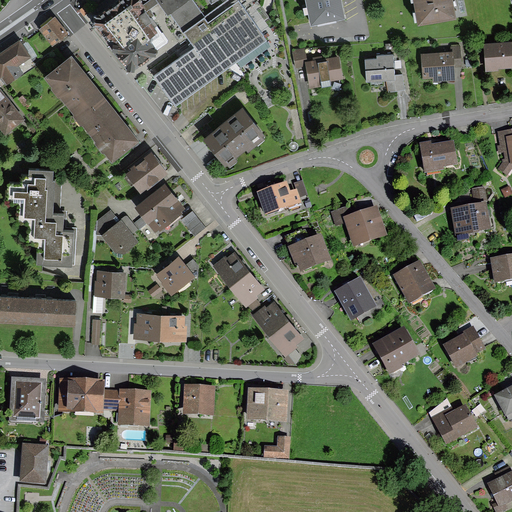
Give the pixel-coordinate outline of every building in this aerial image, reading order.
[(143,6),(138,0),(119,0),(93,19),(95,21),(92,24),(129,75),(157,54),(153,48),(167,38),(147,12),(143,6)] [(150,0),(143,6),(147,12),(160,3),(193,47),(154,76),(175,105),(266,39),(237,0),(223,0),(204,14),(194,0),(150,0)] [(345,18),(341,0),(305,0),(311,25),(345,18)] [(411,0),(416,27),(455,20),(451,0),(411,0)] [(68,36),(54,18),(39,31),(52,48),(68,36)] [(5,85),(7,88),(36,66),(30,58),(35,54),(32,49),(27,53),(19,42),(0,55),(0,85),(1,87),(5,85)] [(511,43),(483,46),(485,74),(511,71),(511,43)] [(450,53),(420,55),(422,81),(432,80),(433,84),(456,82),(454,69),(462,68),(460,46),(449,47),(450,53)] [(308,63),(304,48),(291,51),(295,69),(305,67),(304,64),(308,63)] [(78,120),(105,98),(71,55),(44,77),(78,120)] [(366,85),(387,83),(388,94),(404,92),(402,75),(394,76),(393,56),(376,57),(377,61),(364,62),(366,85)] [(308,63),(304,64),(305,67),(309,90),(321,88),(321,85),(342,81),(339,58),(308,63)] [(0,126),(4,133),(24,117),(1,87),(0,85),(0,126)] [(111,163),(139,141),(105,98),(78,120),(111,163)] [(259,120),(255,115),(253,116),(243,103),(201,137),(227,169),(269,135),(257,121),(259,120)] [(511,131),(497,134),(499,147),(497,148),(499,156),(503,155),(504,161),(502,162),(502,164),(498,171),(507,177),(511,170),(511,131)] [(456,170),(452,145),(431,148),(431,146),(419,148),(424,177),(444,174),(443,172),(456,170)] [(168,176),(151,154),(129,171),(131,173),(125,177),(140,197),(168,176)] [(53,178),(53,169),(28,168),(28,176),(21,176),(20,185),(8,184),(8,202),(18,203),(18,222),(28,222),(28,242),(37,242),(36,264),(75,265),(76,228),(66,228),(67,212),(60,211),(61,178),(53,178)] [(293,185),(296,194),(298,200),(308,196),(303,182),(293,185)] [(161,235),(182,217),(181,215),(184,212),(164,187),(135,211),(140,218),(146,224),(155,236),(159,232),(161,235)] [(298,200),(296,194),(290,196),(287,187),(256,197),(264,220),(301,207),(298,200)] [(511,193),(509,187),(501,191),(505,199),(511,195),(511,193)] [(485,189),(472,191),(474,204),(487,202),(485,189)] [(335,228),(344,225),(343,222),(351,219),(347,208),(330,214),(335,228)] [(486,208),(450,214),(456,246),(468,244),(467,238),(491,234),(486,208)] [(96,236),(103,236),(120,222),(120,221),(110,210),(97,221),(96,236)] [(351,219),(343,222),(344,225),(353,252),(388,240),(378,210),(351,219)] [(206,228),(192,211),(181,221),(194,237),(206,228)] [(124,256),(138,244),(131,236),(146,224),(140,218),(133,224),(126,216),(120,221),(120,222),(103,236),(101,237),(116,255),(124,256)] [(305,235),(287,242),(291,251),(288,252),(294,270),(299,268),(302,277),(331,267),(320,240),(309,244),(305,235)] [(234,253),(227,259),(225,256),(212,267),(229,288),(250,272),(234,253)] [(199,267),(193,259),(185,266),(179,258),(157,277),(163,284),(161,285),(172,298),(199,275),(199,267)] [(511,258),(490,262),(494,287),(511,284),(511,258)] [(420,265),(393,280),(409,309),(436,294),(420,265)] [(125,273),(97,272),(96,282),(95,282),(94,296),(93,296),(92,314),(102,314),(103,299),(124,300),(123,303),(131,303),(131,295),(125,295),(125,273)] [(258,299),(257,297),(265,291),(250,272),(229,288),(246,309),(248,307),(251,310),(259,304),(257,300),(258,299)] [(360,282),(334,296),(351,327),(377,312),(360,282)] [(153,298),(161,291),(156,285),(148,292),(153,298)] [(0,319),(74,323),(75,300),(0,295),(0,319)] [(262,307),(259,304),(251,310),(254,313),(251,316),(268,337),(288,321),(273,302),(265,308),(264,305),(262,307)] [(160,315),(136,314),(136,324),(133,324),(133,342),(160,343),(160,315)] [(184,315),(160,315),(160,343),(187,343),(187,325),(184,325),(184,315)] [(100,320),(92,320),(91,345),(99,345),(100,320)] [(295,364),(288,355),(297,348),(295,346),(303,340),(288,321),(268,337),(289,363),(295,364)] [(463,334),(465,337),(443,350),(456,373),(478,360),(475,357),(486,351),(473,328),(463,334)] [(372,348),(389,380),(403,373),(401,369),(419,359),(404,331),(372,348)] [(43,383),(14,381),(12,419),(41,421),(42,404),(44,404),(44,397),(43,396),(43,383)] [(102,386),(62,384),(61,409),(101,411),(101,408),(108,408),(109,392),(102,392),(102,386)] [(215,390),(184,388),(182,419),(213,421),(215,390)] [(511,390),(494,401),(505,422),(507,421),(509,424),(511,422),(511,390)] [(122,409),(122,393),(109,392),(108,408),(122,409)] [(148,394),(122,393),(122,409),(121,419),(131,420),(131,423),(147,424),(148,394)] [(288,395),(248,393),(246,426),(286,428),(288,395)] [(431,420),(446,448),(478,432),(466,408),(455,414),(452,409),(431,420)] [(184,429),(176,429),(176,440),(183,440),(184,429)] [(290,437),(277,437),(277,446),(264,446),(263,459),(289,460),(290,437)] [(46,449),(25,447),(22,481),(43,482),(46,449)] [(511,504),(511,473),(509,468),(494,475),(497,482),(486,488),(495,505),(492,507),(494,511),(505,511),(511,510),(509,506),(511,504)]
